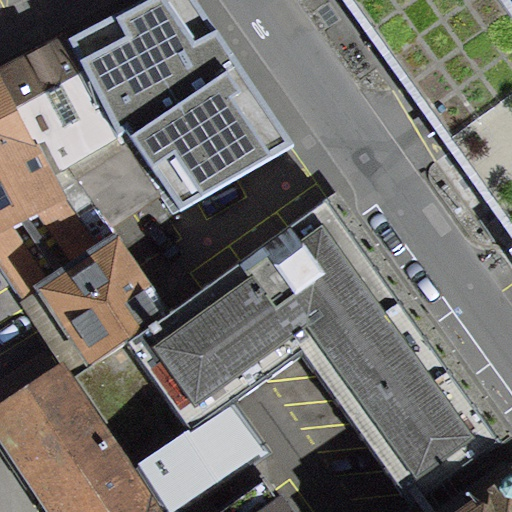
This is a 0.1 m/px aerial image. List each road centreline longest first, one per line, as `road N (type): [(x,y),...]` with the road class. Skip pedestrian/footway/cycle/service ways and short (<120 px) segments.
road 1 (residential): [(258,0),(511,349)]
road 2 (unknown): [(495,40),(362,137)]
